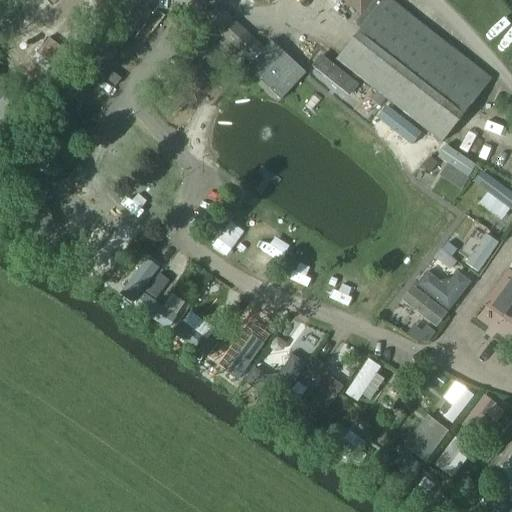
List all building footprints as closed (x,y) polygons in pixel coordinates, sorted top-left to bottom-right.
[(343,0),(360,13),(352,23),(360,30),(335,62),(375,93),(370,101),(379,108),(385,100),(386,101),(379,110),(386,116),(393,107),(442,144),(491,81),(388,0),(343,0)] [(264,49),(217,5),(202,21),(250,65),(246,69),(281,100),(301,79),(306,73),(301,69),(270,42),(264,49)] [(0,91),(0,134),(21,105),(0,91)] [(421,168),(429,174),(437,164),(429,158),(421,168)] [(441,265),(448,256),(440,250),(433,258),(441,265)] [(511,275),(506,271),(481,306),(511,328),(511,275)] [(431,342),(435,336),(426,328),(421,334),(413,328),(406,336),(418,345),(428,345),(431,342)] [(314,359),(307,369),(315,375),(322,364),(314,359)] [(397,374),(390,385),(401,392),(409,381),(397,374)] [(439,374),(432,383),(440,389),(447,380),(439,374)] [(323,418),(313,431),(323,439),(333,426),(323,418)] [(490,436),(484,444),(494,452),(500,444),(490,436)] [(379,476),(368,468),(360,479),(370,487),(379,476)] [(428,469),(424,474),(431,480),(436,474),(428,469)] [(468,475),(459,487),(466,493),(475,480),(468,475)] [(496,482),(490,488),(501,497),(507,490),(496,482)] [(456,487),(449,495),(457,501),(463,493),(456,487)]
